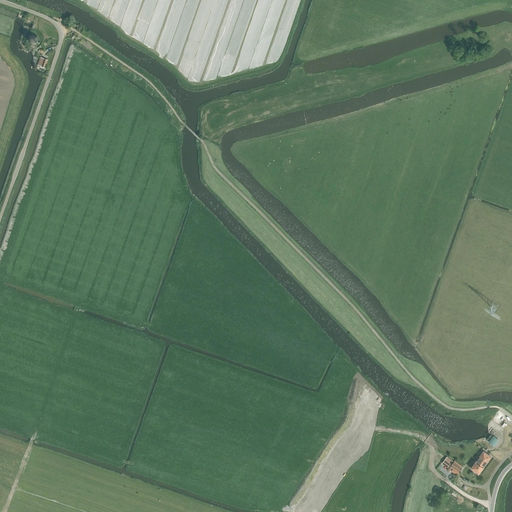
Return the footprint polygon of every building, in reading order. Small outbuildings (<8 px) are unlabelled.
[(37,42),(38,39),(36,36),(33,35),(30,37),(29,40),(31,43),(34,44),(37,42)] [(38,65),(45,67),(48,60),(40,57),(38,65)] [(494,436),(489,443),(494,446),(499,440),(494,436)] [(471,468),(479,473),(491,457),(484,451),(471,468)] [(448,468),(452,462),(446,458),(442,463),(448,468)] [(451,465),(459,472),(463,467),(455,460),(451,465)] [(457,481),(470,490),(473,486),(460,477),(457,481)]
